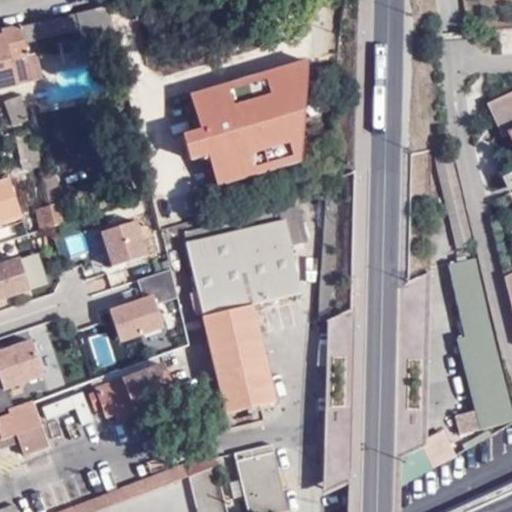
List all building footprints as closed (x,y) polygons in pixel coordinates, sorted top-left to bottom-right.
[(0,90),(40,80),(34,54),(26,56),(24,44),(80,29),(86,53),(111,47),(113,55),(121,53),(110,5),(1,31),(1,36),(0,36),(0,90)] [(210,154),(219,184),(301,159),(313,60),(192,96),(203,130),(185,135),(192,159),(210,154)] [(511,88),(487,100),(503,134),(511,130),(511,132),(511,270),(504,274),(511,306),(511,88)] [(29,120),(19,97),(6,102),(13,125),(29,120)] [(27,129),(16,132),(21,149),(33,145),(27,129)] [(0,221),(22,214),(11,179),(0,182),(0,221)] [(62,201),(48,205),(53,226),(68,222),(62,201)] [(53,226),(48,205),(36,209),(40,230),(53,226)] [(300,206),(278,211),(280,221),(187,242),(226,412),(274,402),(252,304),(300,294),(289,246),(308,242),(300,206)] [(280,221),(278,211),(184,232),(187,242),(280,221)] [(101,231),(113,267),(148,256),(137,220),(101,231)] [(509,424),(511,422),(511,402),(476,257),(450,263),(466,334),(457,337),(480,429),(508,423),(509,424)] [(21,258),(0,265),(0,299),(31,289),(21,258)] [(171,269),(139,280),(145,299),(110,311),(121,341),(164,326),(156,304),(178,297),(171,269)] [(0,413),(15,408),(8,389),(45,376),(32,340),(0,352),(0,413)] [(98,393),(103,407),(107,418),(116,414),(118,420),(176,399),(164,366),(97,391),(98,393)] [(94,410),(103,407),(98,393),(90,396),(94,410)] [(0,441),(16,436),(19,443),(24,457),(48,448),(32,402),(15,408),(8,411),(9,415),(0,418),(0,441)] [(458,436),(475,432),(470,412),(453,415),(458,436)] [(323,413),(322,489),(344,489),(345,413),(323,413)] [(16,436),(0,441),(0,449),(19,443),(16,436)] [(234,452),(247,511),(288,511),(273,444),(234,452)] [(133,497),(190,476),(185,464),(129,487),(133,497)] [(198,511),(227,511),(217,465),(190,475),(198,511)] [(97,511),(133,497),(129,487),(93,500),(97,511)] [(96,511),(97,511),(93,500),(62,511),(96,511)]
